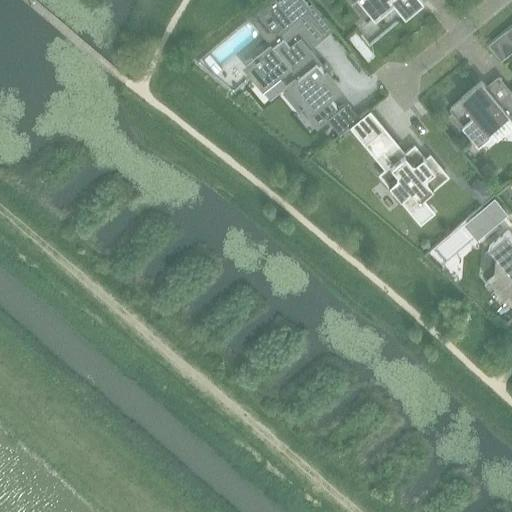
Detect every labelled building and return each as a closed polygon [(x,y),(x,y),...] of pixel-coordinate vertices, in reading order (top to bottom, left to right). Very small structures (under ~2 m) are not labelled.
[(317,122),(324,116),(336,106),(328,96),(326,94),(337,85),(315,60),(311,64),(303,54),(308,51),(305,47),(322,33),(303,11),(309,6),(304,0),(279,0),(264,13),(278,30),(276,31),(281,38),(247,66),(263,85),(280,70),(310,105),(306,109),(317,122)] [(422,0),(354,0),(351,2),(366,20),(364,22),(364,23),(391,0),(404,16),(423,0),(422,0)] [(465,125),(480,143),(492,133),(490,131),(509,115),(511,118),(511,90),(499,101),(482,81),(462,98),(451,108),(454,112),(450,116),(461,129),(465,125)] [(357,102),(344,113),(352,123),(366,112),(357,102)] [(430,165),(424,158),(414,145),(404,153),(384,129),(365,144),(375,156),(382,150),(393,163),(379,174),(408,208),(447,176),(435,161),(430,165)] [(511,235),(508,231),(490,246),(497,255),(496,272),(486,280),(502,298),(508,293),(511,298),(511,235)]
